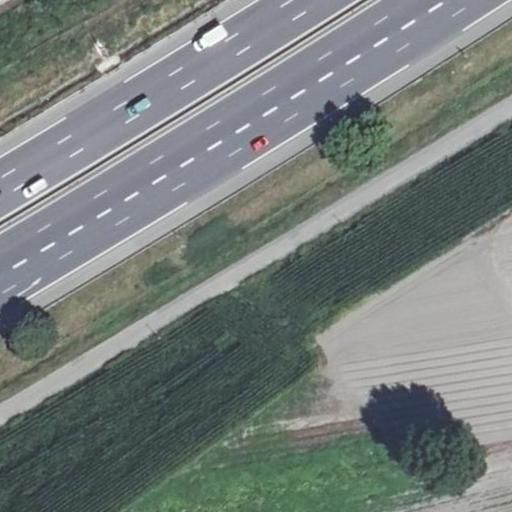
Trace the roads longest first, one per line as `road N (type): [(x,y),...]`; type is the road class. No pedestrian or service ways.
road 1 (unclassified): [(511,106),(0,414)]
road 2 (motorway): [(0,275),(447,0)]
road 3 (motorway): [(308,0),(0,188)]
